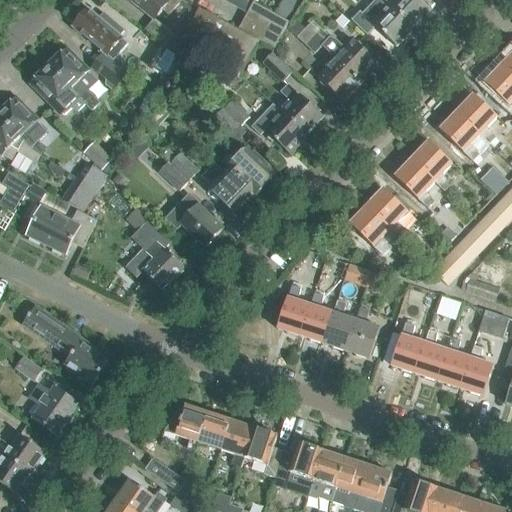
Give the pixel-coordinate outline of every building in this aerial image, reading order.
[(125,0),(142,13),(160,19),(164,14),(169,18),(184,1),(182,0),(125,0)] [(294,0),(284,0),(276,16),(290,24),(301,4),(294,0)] [(359,13),(351,22),(366,37),(375,28),(397,50),(414,32),(390,9),(381,0),(376,0),(361,16),(359,13)] [(381,0),(390,9),(414,32),(431,14),(417,0),(381,0)] [(255,5),(241,32),(275,50),(290,24),(276,16),(255,5)] [(98,21),(88,12),(73,29),(113,63),(128,46),(119,38),(124,32),(104,15),(98,21)] [(181,43),(238,78),(259,44),(200,12),(181,43)] [(298,40),(305,31),(295,21),(289,32),(298,40)] [(298,40),(307,48),(322,32),(312,24),(305,31),(298,40)] [(322,32),(307,48),(315,56),(322,48),(330,40),(322,32)] [(195,54),(173,40),(167,50),(188,64),(195,54)] [(334,59),(362,86),(380,67),(354,43),(346,51),(336,42),(331,41),(330,40),(322,48),(334,59)] [(56,62),(49,68),(85,106),(91,112),(98,104),(79,84),(88,76),(74,61),(77,59),(68,50),(64,54),(61,54),(56,59),(56,62)] [(188,64),(167,50),(152,71),(174,85),(188,64)] [(263,67),(266,69),(283,86),(293,76),(273,57),(263,67)] [(511,57),(502,68),(511,77),(511,57)] [(127,77),(114,66),(101,58),(92,72),(106,81),(107,87),(116,93),(127,77)] [(344,105),(362,86),(334,59),(325,68),(328,71),(318,80),(344,105)] [(85,106),(49,68),(43,74),(39,75),(34,80),(33,84),(30,87),(39,96),(41,94),(61,116),(65,116),(72,109),(77,114),(85,106)] [(511,77),(502,68),(485,85),(508,108),(509,107),(511,110),(511,77)] [(282,116),(310,142),(327,124),(289,88),(282,95),(293,105),(282,116)] [(457,115),(481,137),(493,149),(499,143),(488,129),(498,120),(474,97),(457,115)] [(0,115),(0,119),(32,152),(40,157),(45,149),(39,145),(37,147),(30,139),(32,137),(28,134),(38,125),(24,110),(26,108),(18,99),(0,115)] [(233,103),(224,112),(242,129),(250,120),(233,103)] [(238,144),(239,143),(247,134),(223,111),(212,122),(231,140),(233,138),(235,140),(238,144)] [(440,133),(464,155),(476,167),(483,161),(471,147),(481,137),(457,115),(440,133)] [(292,160),(310,142),(282,116),(265,134),(292,160)] [(40,157),(32,152),(0,119),(0,153),(4,158),(12,163),(17,154),(35,165),(40,157)] [(254,194),(257,197),(275,177),(239,143),(238,144),(235,140),(226,149),(240,162),(231,172),(254,194)] [(82,153),(99,171),(109,160),(93,143),(82,153)] [(452,167),(429,144),(412,162),(436,185),(448,197),(454,190),(443,177),(452,167)] [(168,153),(162,158),(168,165),(174,159),(168,153)] [(168,165),(189,184),(200,173),(179,154),(174,159),(168,165)] [(395,180),(419,202),(431,215),(437,208),(426,194),(436,185),(412,162),(395,180)] [(254,194),(231,172),(223,164),(214,173),(222,181),(212,191),(236,213),(254,194)] [(179,195),(189,184),(168,165),(158,175),(179,195)] [(493,169),(480,182),(489,191),(496,197),(508,184),(493,169)] [(107,181),(91,170),(82,183),(99,193),(107,181)] [(117,175),(111,182),(116,188),(123,181),(117,175)] [(9,190),(0,204),(0,207),(14,216),(30,189),(8,176),(2,186),(9,190)] [(84,216),(99,193),(82,183),(76,193),(72,191),(64,205),(84,216)] [(27,198),(40,206),(46,195),(33,188),(27,198)] [(415,221),(407,214),(384,191),(367,209),(390,232),(400,241),(403,244),(409,237),(405,232),(415,221)] [(511,192),(434,274),(448,288),(511,221),(511,192)] [(167,221),(178,232),(182,227),(206,250),(223,232),(199,208),(201,207),(191,197),(167,221)] [(85,246),(97,223),(86,217),(80,228),(41,208),(27,237),(66,258),(74,241),(85,246)] [(400,241),(390,232),(367,209),(350,227),(373,250),(386,262),(392,255),(390,252),(400,241)] [(133,225),(147,238),(156,229),(142,216),(133,225)] [(447,230),(442,236),(451,244),(456,238),(447,230)] [(154,262),(143,274),(162,292),(184,269),(157,243),(146,255),(154,262)] [(308,267),(302,261),(291,272),(298,278),(308,267)] [(388,281),(373,276),(368,291),(383,296),(388,281)] [(467,281),(463,292),(492,302),(496,291),(467,281)] [(277,331),(301,339),(312,308),(316,295),(301,291),(302,286),(293,283),(277,331)] [(317,291),(316,295),(312,308),(301,339),(324,347),(334,316),(322,311),(325,294),(317,291)] [(340,299),(334,316),(324,347),(346,355),(357,323),(345,319),(348,302),(340,299)] [(357,323),(346,355),(370,363),(381,331),(368,327),(371,309),(362,307),(357,323)] [(65,367),(93,387),(109,366),(90,352),(92,349),(36,309),(23,327),(70,360),(65,367)] [(485,313),(478,334),(501,342),(509,321),(485,313)] [(407,321),(391,369),(415,377),(425,346),(412,341),(416,324),(407,321)] [(430,329),(425,346),(415,377),(437,385),(448,353),(452,340),(438,336),(439,332),(430,329)] [(453,337),(452,340),(448,353),(437,385),(460,392),(471,361),(475,348),(461,343),(462,339),(453,337)] [(471,361),(460,392),(484,400),(494,368),(481,364),(484,351),(475,348),(471,361)] [(511,349),(511,350),(501,381),(511,384),(511,389),(506,407),(511,408),(511,349)] [(16,371),(34,383),(42,372),(23,360),(16,371)] [(26,401),(40,411),(33,421),(57,439),(80,407),(55,389),(51,396),(36,386),(26,401)] [(164,433),(176,438),(190,443),(187,451),(197,454),(200,446),(209,416),(186,409),(182,420),(174,418),(164,433)] [(232,424),(209,416),(200,446),(222,453),(232,424)] [(255,431),(232,424),(222,453),(235,458),(232,467),(242,470),(245,461),(255,431)] [(245,461),(266,468),(264,476),(275,480),(273,488),(274,488),(285,454),(275,450),(278,439),(255,431),(245,461)] [(0,454),(31,476),(46,456),(19,438),(11,449),(0,441),(0,454)] [(301,446),(297,458),(285,454),(274,488),(286,491),(287,488),(298,492),(297,495),(309,499),(309,498),(314,484),(324,454),(301,446)] [(0,484),(17,497),(31,476),(0,454),(0,484)] [(324,454),(314,484),(309,498),(332,505),(336,491),(346,461),(324,454)] [(145,471),(179,495),(186,484),(153,460),(145,471)] [(346,461),(336,491),(332,505),(353,511),(354,511),(368,468),(346,461)] [(392,511),(399,493),(387,489),(391,476),(368,468),(354,511),(392,511)] [(130,483),(116,503),(127,511),(160,511),(167,503),(157,495),(154,500),(130,483)] [(431,511),(438,491),(414,484),(410,497),(399,493),(392,511),(431,511)] [(196,497),(185,488),(180,497),(191,505),(196,497)] [(431,511),(456,511),(460,499),(438,491),(431,511)] [(211,511),(227,511),(229,507),(232,500),(218,496),(214,502),(211,511)] [(481,511),(483,506),(460,499),(456,511),(481,511)] [(188,511),(189,510),(175,500),(169,509),(174,511),(188,511)] [(127,511),(116,503),(109,511),(127,511)]
